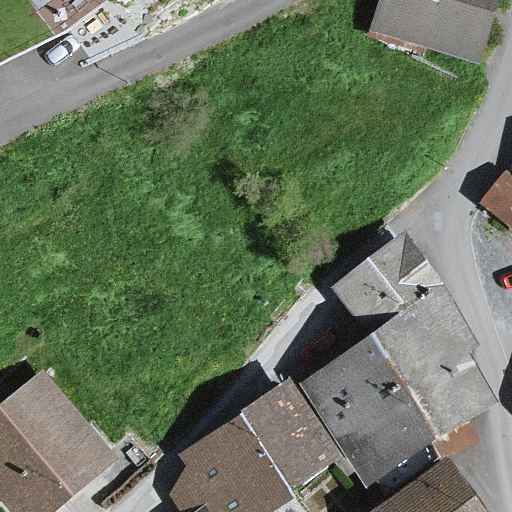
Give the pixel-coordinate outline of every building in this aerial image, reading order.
[(7,0),(16,12),(33,0),(7,0)] [(492,0),(378,0),(372,25),(476,55),(492,0)] [(469,197),(511,238),(511,237),(511,191),(511,190),(494,171),(469,197)] [(359,337),(276,390),(324,465),(346,491),(474,408),(472,394),(449,353),(457,345),(400,254),(333,297),(359,337)] [(27,369),(0,390),(0,511),(33,511),(100,458),(27,369)] [(165,452),(203,511),(249,511),(324,465),(276,390),(272,384),(165,452)] [(511,390),(501,404),(511,413),(511,390)] [(471,511),(431,453),(345,511),(471,511)] [(193,511),(187,503),(174,511),(193,511)]
